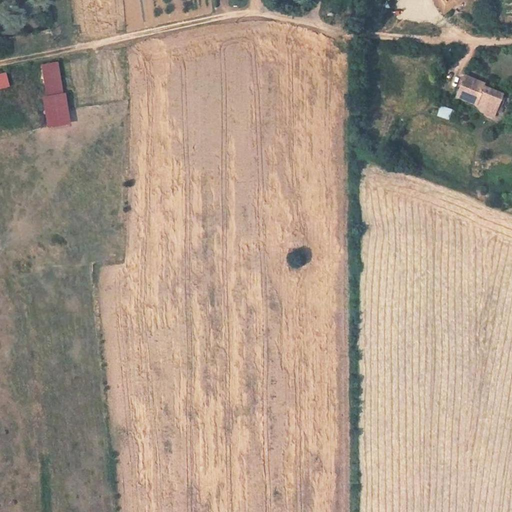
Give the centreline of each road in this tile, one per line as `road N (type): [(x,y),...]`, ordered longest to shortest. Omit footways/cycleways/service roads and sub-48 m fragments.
road 1 (unclassified): [(222,16),(254,11),(426,41),(511,39)]
road 2 (track): [(0,64),(222,16)]
